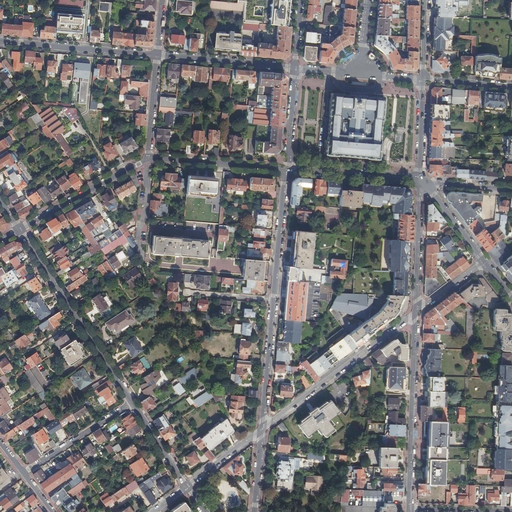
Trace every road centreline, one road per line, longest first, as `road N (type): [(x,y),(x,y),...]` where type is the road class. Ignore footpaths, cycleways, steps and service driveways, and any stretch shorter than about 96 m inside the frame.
road 1 (tertiary): [(286,171),(262,429)]
road 2 (tertiary): [(19,229),(132,402)]
road 3 (tertiary): [(409,508),(416,310)]
road 4 (residential): [(416,310),(262,429)]
road 5 (tertiary): [(157,55),(0,41)]
road 6 (residential): [(19,229),(148,157)]
road 7 (residential): [(148,157),(286,171)]
road 8 (tertiary): [(295,68),(157,55)]
road 9 (tertiary): [(416,310),(419,179)]
road 10 (residential): [(24,472),(132,402)]
